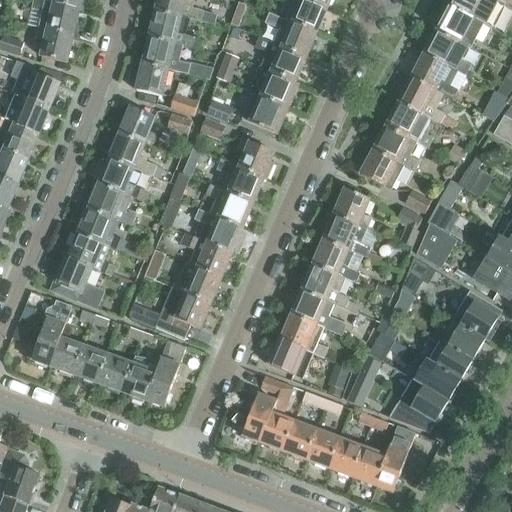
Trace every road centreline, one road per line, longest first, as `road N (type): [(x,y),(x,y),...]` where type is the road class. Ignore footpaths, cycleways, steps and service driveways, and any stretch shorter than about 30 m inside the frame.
road 1 (residential): [(179,467),(374,0)]
road 2 (residential): [(0,308),(95,75),(113,0)]
road 3 (secondary): [(298,511),(179,467)]
